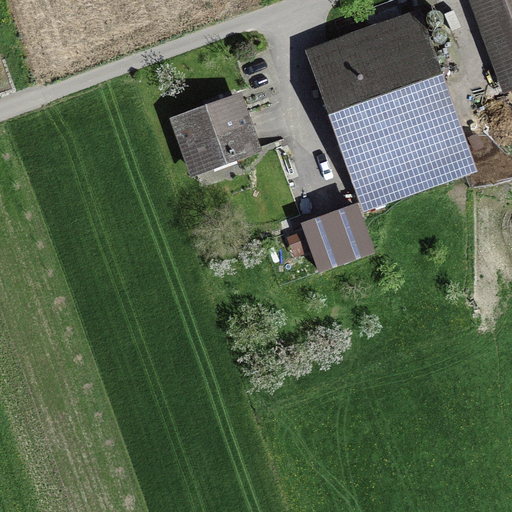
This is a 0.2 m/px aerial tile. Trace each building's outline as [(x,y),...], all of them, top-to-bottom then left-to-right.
[(511,0),(468,0),(503,96),(511,93),(511,0)] [(363,214),(477,173),(419,10),(305,51),(363,214)] [(426,22),(426,26),(427,29),(429,31),(433,32),(436,32),(439,31),(441,29),(443,26),(443,22),(442,19),(439,17),(436,15),(433,15),(430,16),(427,19),(426,22)] [(432,38),(432,41),(433,44),(435,46),(437,47),(440,47),(443,47),(445,45),(446,42),(446,39),(446,36),(444,34),(441,33),(438,33),(436,34),(433,36),(432,38)] [(237,164),(263,154),(242,95),(169,121),(190,180),(198,178),(200,184),(240,170),(237,164)] [(475,151),(484,144),(478,136),(469,143),(475,151)] [(375,256),(358,206),(300,226),(318,276),(375,256)]
